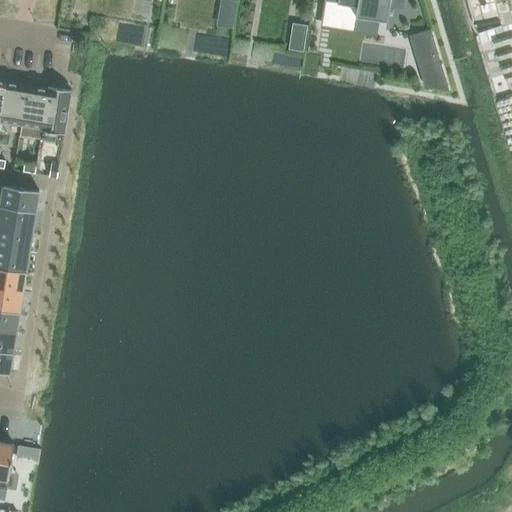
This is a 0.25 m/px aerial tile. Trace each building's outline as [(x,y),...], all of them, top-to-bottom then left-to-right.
[(325,0),(322,21),(354,26),(356,16),(358,16),(359,13),(385,17),(385,21),(387,21),(390,0),(404,2),(403,0),(325,0)] [(220,14),(218,25),(232,28),(234,16),(220,14)] [(294,22),(290,49),(303,51),(307,25),(294,22)] [(447,90),(430,31),(411,37),(426,86),(447,90)] [(0,118),(0,120),(21,124),(27,85),(6,82),(0,118)] [(27,85),(21,124),(43,128),(50,86),(48,86),(48,88),(27,85)] [(71,90),(50,86),(43,128),(41,140),(62,143),(71,90)] [(36,166),(24,164),(23,172),(35,174),(36,166)] [(59,166),(51,164),(49,176),(57,177),(59,166)] [(0,184),(0,205),(36,212),(39,191),(0,184)] [(36,212),(0,205),(0,226),(32,232),(36,212)] [(0,226),(0,247),(29,252),(32,232),(0,226)] [(0,268),(26,272),(29,252),(0,247),(0,268)] [(0,268),(0,289),(23,293),(26,272),(0,268)] [(0,309),(19,313),(23,293),(0,289),(0,309)] [(19,313),(0,309),(0,330),(16,333),(19,313)] [(16,333),(0,330),(0,350),(13,353),(16,333)] [(0,372),(10,374),(13,353),(0,350),(0,372)] [(0,442),(0,489),(7,490),(14,445),(0,442)] [(26,463),(32,463),(34,448),(14,445),(11,460),(26,463)]
